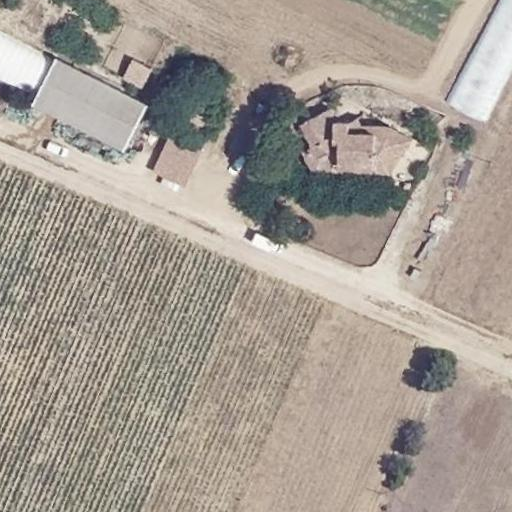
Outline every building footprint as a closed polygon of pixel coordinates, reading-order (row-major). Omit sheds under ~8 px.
[(511,0),(498,0),(445,103),(485,123),(511,68),(511,0)] [(0,39),(0,80),(34,93),(47,57),(0,39)] [(151,100),(58,54),(35,101),(127,147),(151,100)] [(132,58),(123,76),(142,84),(150,66),(132,58)] [(337,126),(337,116),(332,106),(302,120),(313,142),(304,147),(316,171),(327,167),(340,168),(340,162),(376,164),(375,168),(391,170),(412,136),(392,123),(351,120),(351,126),(337,126)] [(190,110),(186,123),(207,130),(211,116),(190,110)] [(351,120),(351,117),(337,116),(337,126),(351,126),(351,120)] [(166,132),(152,171),(188,184),(202,145),(166,132)] [(220,175),(227,154),(216,150),(209,171),(220,175)]
